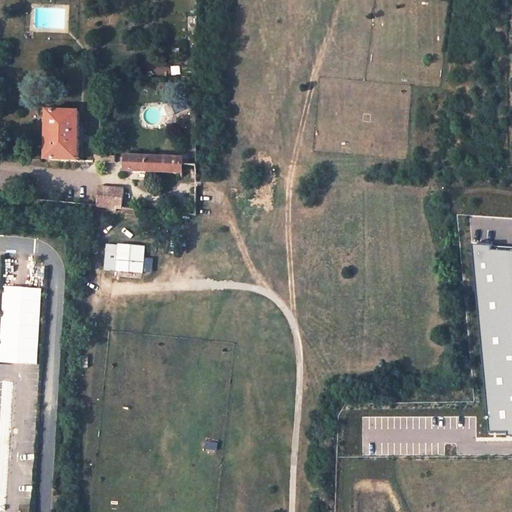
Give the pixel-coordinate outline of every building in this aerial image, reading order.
[(78,161),(80,111),(47,111),(46,160),(78,161)] [(127,156),(100,155),(100,162),(126,164),(127,156)] [(182,173),(182,159),(127,156),(126,164),(126,170),(182,173)] [(104,206),(111,207),(117,208),(122,208),(123,188),(98,186),(97,206),(104,206)] [(106,270),(142,272),(144,247),(119,245),(119,246),(108,245),(106,270)] [(491,245),(472,245),(492,433),(507,432),(507,437),(511,437),(511,251),(491,250),(491,245)] [(153,271),(154,258),(146,257),(146,271),(153,271)]
